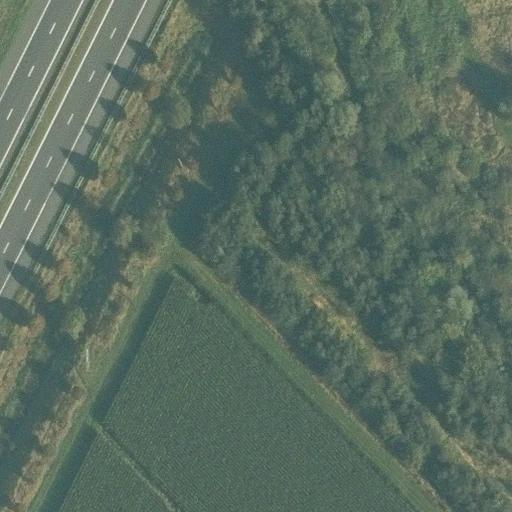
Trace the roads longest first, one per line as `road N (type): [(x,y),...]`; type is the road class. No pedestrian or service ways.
road 1 (track): [(434,511),(184,254)]
road 2 (motorway): [(0,257),(129,0)]
road 3 (motorway): [(66,0),(0,131)]
